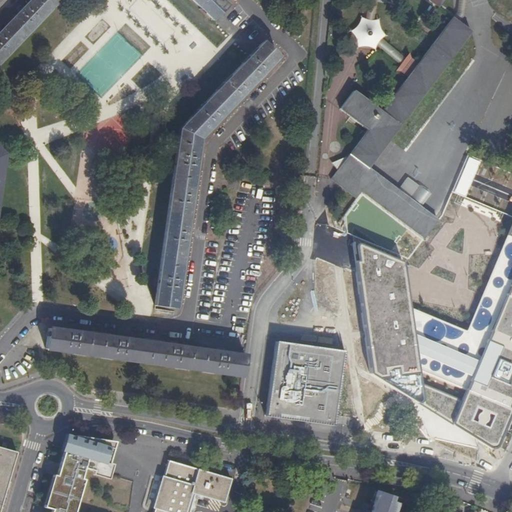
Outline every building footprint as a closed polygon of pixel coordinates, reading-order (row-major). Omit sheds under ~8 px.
[(0,33),(0,63),(45,17),(61,0),(32,0),(24,9),(20,13),(0,33)] [(193,0),(214,20),(228,6),(222,0),(193,0)] [(426,0),(438,9),(444,0),(426,0)] [(371,19),(375,5),(367,3),(363,17),(371,19)] [(375,40),(383,38),(378,17),(358,22),(360,27),(349,30),(354,50),(376,45),(375,40)] [(392,58),(397,52),(382,39),(377,44),(392,58)] [(263,44),(180,130),(164,242),(154,306),(175,309),(178,287),(179,282),(185,241),(185,236),(190,203),(191,198),(195,166),(196,161),(199,139),(215,123),(218,119),(241,96),(244,92),(260,76),(264,72),(278,58),(263,44)] [(511,400),(511,235),(466,331),(403,307),(428,230),(354,187),(291,310),(371,343),(366,382),(490,446),(511,400)] [(69,332),(48,329),(45,349),(242,377),(245,357),(223,354),(218,353),(176,347),(171,346),(170,346),(122,339),(116,338),(75,332),(69,332)] [(332,426),(343,351),(275,342),(264,416),(332,426)] [(74,443),(67,441),(60,465),(61,465),(57,478),(56,477),(47,510),(52,511),(51,511),(75,511),(84,481),(81,480),(84,469),(87,470),(106,475),(114,449),(107,447),(108,443),(75,440),(74,443)] [(0,508),(16,454),(0,448),(0,508)] [(153,511),(189,511),(195,495),(199,496),(223,503),(230,479),(168,461),(163,477),(162,476),(160,483),(159,482),(153,502),(152,509),(154,509),(153,511)] [(194,511),(199,496),(195,495),(189,511),(194,511)] [(393,511),(396,504),(376,497),(370,511),(393,511)]
